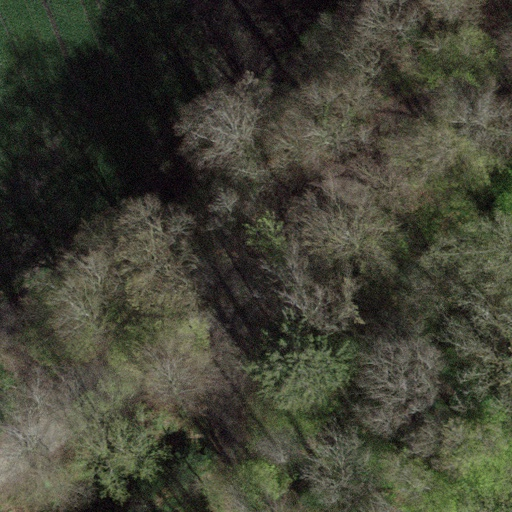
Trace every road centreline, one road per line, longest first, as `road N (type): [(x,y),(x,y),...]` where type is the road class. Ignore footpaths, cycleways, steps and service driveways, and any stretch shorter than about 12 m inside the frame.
road 1 (track): [(511,43),(70,415),(0,454)]
road 2 (track): [(0,363),(169,258),(428,0)]
